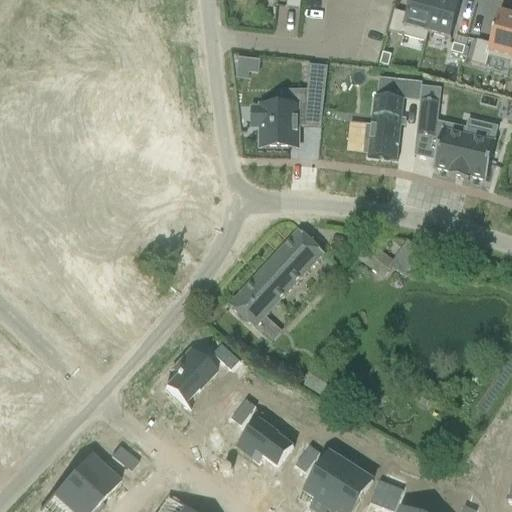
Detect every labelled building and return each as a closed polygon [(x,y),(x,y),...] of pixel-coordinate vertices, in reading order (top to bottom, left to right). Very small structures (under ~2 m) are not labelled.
[(286,0),(286,10),(300,12),(300,0),(286,0)] [(394,13),(388,34),(424,44),(425,44),(428,35),(426,35),(435,0),(411,0),(407,16),(395,13),(394,13)] [(444,0),(435,0),(426,35),(428,35),(450,41),(460,4),(444,0)] [(470,66),(485,70),(488,59),(510,65),(509,70),(511,59),(511,17),(498,14),(490,46),(476,42),(470,66)] [(453,46),(451,54),(462,58),(464,49),(453,46)] [(382,55),(379,67),(387,69),(391,57),(382,55)] [(251,112),(251,130),(260,130),(260,152),(288,152),(297,152),(297,145),(297,143),(297,130),(309,130),(320,130),(327,69),(307,67),(307,93),(305,93),(305,103),(305,108),(301,108),(277,108),(260,108),(260,111),(261,112),(255,112),(251,112)] [(365,127),(363,143),(368,143),(367,157),(367,160),(397,163),(401,129),(402,121),(404,103),(404,102),(403,102),(405,86),(391,85),(389,101),(376,100),(373,99),(370,128),(365,127)] [(421,89),(420,102),(439,105),(441,91),(421,89)] [(420,102),(416,138),(435,140),(439,141),(434,164),(432,171),(433,172),(433,171),(438,172),(447,174),(450,175),(449,178),(449,179),(467,183),(468,183),(468,182),(467,182),(468,179),(471,180),(480,182),(484,183),(484,184),(486,184),(491,162),(493,153),(495,145),(495,144),(494,144),(464,138),(465,133),(448,129),(449,127),(437,124),(439,105),(420,102)] [(255,331),(310,271),(323,257),(298,233),(228,309),(243,322),(255,331)] [(368,248),(358,261),(383,279),(393,265),(368,248)] [(221,348),(212,357),(230,374),(239,364),(221,348)] [(176,378),(164,391),(183,409),(184,408),(185,407),(185,406),(194,396),(195,396),(196,395),(197,396),(202,391),(201,391),(211,380),(211,381),(215,377),(189,352),(169,373),(172,376),(173,376),(176,378)] [(311,378),(305,387),(341,410),(357,384),(344,376),(339,385),(322,375),(317,383),(311,379),(311,378)] [(245,402),(230,422),(240,430),(255,410),(245,402)] [(257,422),(236,451),(259,468),(261,465),(263,461),(277,472),(293,451),(290,449),(278,441),(279,440),(277,439),(278,438),(273,434),(273,435),(261,426),(262,426),(259,423),(257,422)] [(118,449),(110,459),(129,475),(138,465),(118,449)] [(309,449),(295,469),(305,477),(319,457),(309,449)] [(310,489),(306,496),(315,502),(311,509),(312,509),(310,511),(324,511),(351,470),(352,471),(356,465),(352,463),(345,459),(345,458),(341,455),(341,456),(337,454),(338,453),(334,451),(330,457),(321,470),(322,470),(320,472),(321,472),(317,479),(316,479),(310,489)] [(72,478),(70,480),(99,507),(100,506),(101,505),(103,502),(104,502),(107,498),(114,490),(115,490),(118,486),(96,466),(90,461),(90,460),(89,459),(86,463),(86,464),(79,472),(78,471),(75,475),(72,478)] [(351,470),(324,511),(353,511),(358,505),(362,498),(362,499),(364,497),(372,484),(368,482),(365,480),(365,479),(361,477),(360,477),(354,473),(354,472),(352,471),(351,470)] [(54,497),(51,501),(52,502),(52,501),(58,506),(57,507),(62,511),(101,511),(103,510),(100,506),(99,507),(70,480),(68,482),(69,482),(66,485),(65,485),(62,489),(55,497),(54,497)] [(378,484),(369,507),(381,511),(390,489),(378,484)] [(390,489),(381,511),(382,511),(394,511),(402,493),(390,489)]
